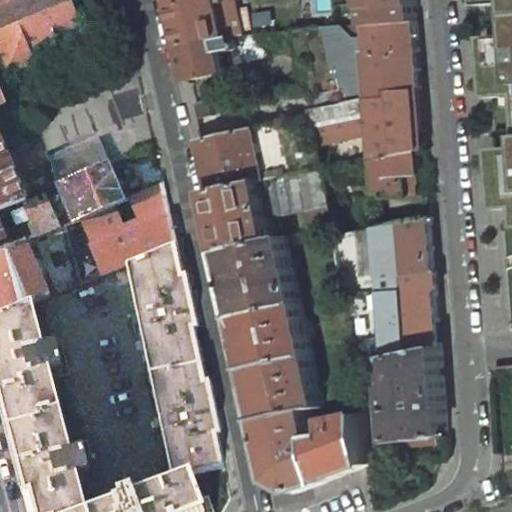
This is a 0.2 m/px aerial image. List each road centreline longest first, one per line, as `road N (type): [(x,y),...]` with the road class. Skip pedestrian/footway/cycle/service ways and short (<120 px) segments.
road 1 (residential): [(149,0),(261,511)]
road 2 (residential): [(444,0),(472,353)]
road 3 (residential): [(472,353),(474,478),(423,511)]
